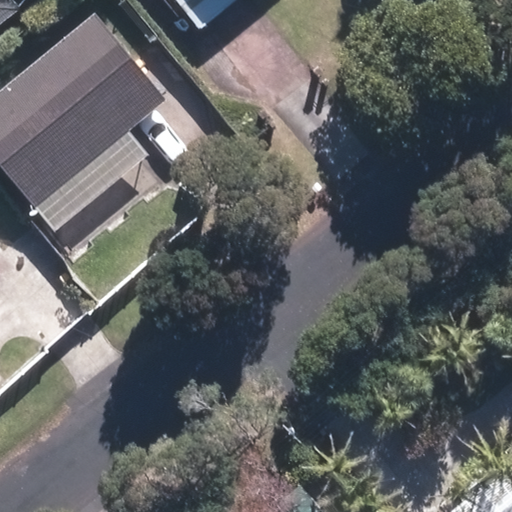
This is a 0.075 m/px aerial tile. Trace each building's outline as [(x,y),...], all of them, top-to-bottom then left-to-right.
[(0,0),(0,11),(13,1),(12,0),(0,0)] [(173,0),(192,23),(220,0),(173,0)] [(157,91),(87,4),(0,74),(0,168),(25,199),(157,91)] [(511,511),(511,424),(494,440),(511,462),(511,484),(477,511),(511,511)] [(319,511),(291,476),(245,511),(319,511)]
